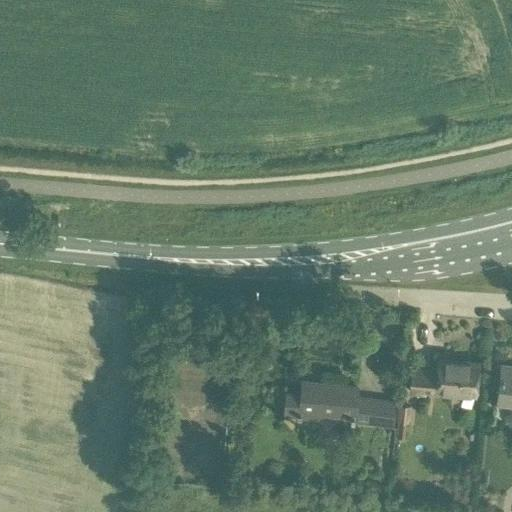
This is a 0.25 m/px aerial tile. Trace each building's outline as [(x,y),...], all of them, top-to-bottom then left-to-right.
[(412,368),(409,391),(425,392),(426,388),(476,393),(479,362),(438,358),(437,370),(412,368)] [(511,365),(501,364),(497,402),(511,404),(511,365)] [(286,391),(284,413),(296,414),(296,415),(299,415),(300,415),(315,416),(315,412),(350,415),(350,420),(353,421),(353,420),(368,421),(370,398),(357,397),(358,385),(302,379),(301,392),(286,391)] [(400,404),(398,419),(408,420),(410,405),(400,404)] [(424,511),(426,506),(416,502),(412,511),(424,511)]
